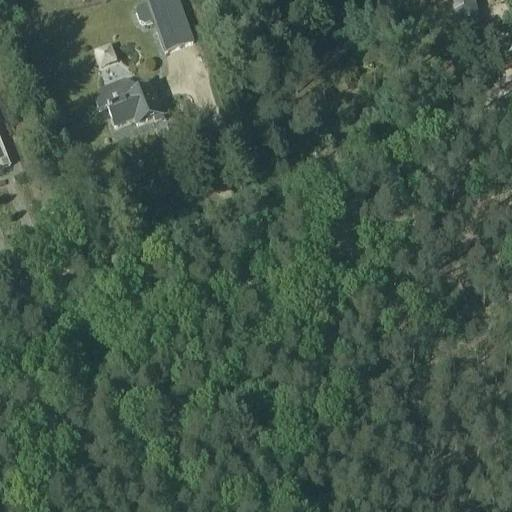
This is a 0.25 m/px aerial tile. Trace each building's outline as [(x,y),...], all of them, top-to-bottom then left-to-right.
[(193,47),(176,0),(157,0),(145,5),(146,7),(136,10),(134,15),(138,26),(144,29),(152,26),(163,57),(193,47)] [(455,24),(476,19),(471,0),(447,0),(454,24),(455,24)] [(478,29),(476,19),(455,24),(457,34),(478,29)] [(95,66),(105,90),(124,83),(114,58),(95,66)] [(156,104),(149,84),(133,90),(124,86),(99,94),(93,104),(97,114),(106,110),(114,131),(135,123),(137,128),(165,117),(160,103),(156,104)] [(252,137),(237,140),(242,166),(258,162),(252,137)] [(0,173),(5,171),(9,170),(0,146),(0,173)]
